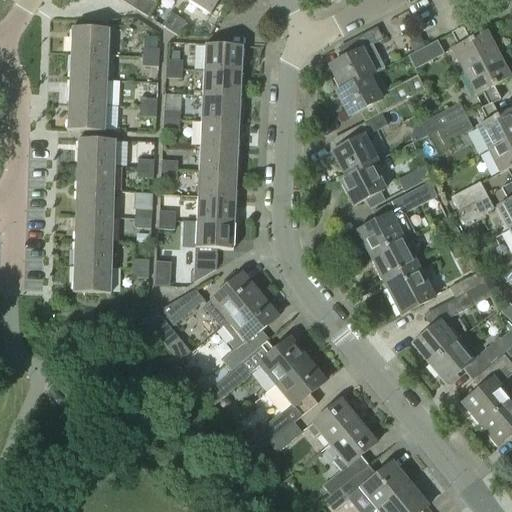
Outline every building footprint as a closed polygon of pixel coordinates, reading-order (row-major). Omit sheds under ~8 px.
[(139,0),(127,0),(125,5),(133,10),(139,0)] [(188,0),(187,2),(209,17),(219,0),(188,0)] [(168,32),(176,18),(169,14),(161,27),(168,32)] [(185,23),(176,18),(168,32),(176,37),(185,23)] [(109,31),(71,29),(69,55),(108,57),(109,31)] [(372,46),(382,41),(376,29),(347,44),(353,55),(329,68),(335,80),(333,81),(339,92),(336,94),(375,74),(384,70),(372,46)] [(497,57),(485,34),(450,52),(462,75),(497,57)] [(414,54),(426,48),(419,37),(408,43),(414,54)] [(408,58),(414,71),(443,56),(436,42),(408,58)] [(204,46),(203,73),(241,74),(242,48),(204,46)] [(142,50),(142,58),(158,59),(159,50),(142,50)] [(108,57),(69,55),(68,80),(107,82),(108,57)] [(474,98),(509,80),(497,57),(462,75),(474,98)] [(158,59),(142,58),(141,68),(158,69),(158,59)] [(166,62),(165,71),(182,72),(182,62),(166,62)] [(182,72),(165,71),(165,80),(181,81),(182,72)] [(203,73),(202,98),(240,100),(241,74),(203,73)] [(378,117),(381,115),(425,92),(417,76),(380,96),(371,78),(376,75),(375,74),(336,94),(348,119),(373,106),(378,117)] [(107,82),(68,80),(67,105),(106,107),(107,82)] [(200,123),(238,124),(240,100),(202,98),(200,123)] [(140,100),(140,109),(156,110),(156,101),(140,100)] [(106,107),(67,105),(66,132),(104,134),(106,107)] [(428,137),(436,133),(465,117),(459,105),(421,125),(428,137)] [(139,119),(155,120),(156,110),(140,109),(139,119)] [(511,139),(511,116),(509,111),(474,129),(486,152),(511,139)] [(163,112),(163,121),(179,122),(179,113),(163,112)] [(331,154),(344,179),(372,165),(378,162),(365,138),(387,127),(381,115),(378,117),(354,129),(359,139),(331,154)] [(465,117),(436,133),(443,146),(472,131),(465,117)] [(163,121),(162,131),(179,131),(179,122),(163,121)] [(200,123),(199,149),(237,151),(238,124),(200,123)] [(498,176),(511,168),(511,139),(486,152),(498,176)] [(115,142),(77,141),(76,167),(114,168),(115,142)] [(198,173),(236,175),(237,151),(199,149),(198,173)] [(153,169),(153,162),(137,161),(137,169),(153,169)] [(177,163),(161,162),(160,171),(177,172),(177,163)] [(385,191),(372,165),(344,179),(338,182),(352,208),(364,202),(368,211),(384,202),(380,193),(385,191)] [(114,168),(76,167),(75,193),(113,194),(114,168)] [(137,169),(136,180),(152,180),(153,169),(137,169)] [(424,169),(414,174),(419,184),(429,179),(424,169)] [(176,181),(177,172),(160,171),(160,181),(176,181)] [(198,173),(197,199),(235,201),(236,175),(198,173)] [(457,212),(485,197),(486,197),(479,184),(450,199),(457,212)] [(376,223),(356,233),(369,258),(404,240),(413,235),(404,216),(436,199),(429,185),(371,214),(376,223)] [(113,194),(75,193),(74,218),(113,219),(113,194)] [(151,212),(152,195),(136,194),(135,211),(151,212)] [(486,197),(485,197),(457,212),(464,225),(493,210),(486,197)] [(197,199),(196,224),(234,226),(235,201),(197,199)] [(511,229),(511,199),(495,209),(507,232),(511,229)] [(135,211),(134,220),(151,220),(151,212),(135,211)] [(158,222),(174,223),(175,213),(158,213),(158,222)] [(113,219),(74,218),(73,243),(112,244),(113,219)] [(134,220),(134,230),(150,231),(151,220),(134,220)] [(174,223),(158,222),(158,231),(163,231),(174,232),(174,223)] [(232,252),(234,226),(196,224),(193,284),(216,271),(217,251),(232,252)] [(456,229),(447,234),(453,245),(462,240),(456,229)] [(404,240),(369,258),(381,282),(416,263),(404,240)] [(468,253),(462,240),(453,245),(447,248),(454,261),(468,253)] [(112,244),(73,243),(73,268),(111,269),(112,244)] [(148,271),(148,262),(132,261),(132,270),(148,271)] [(381,282),(400,317),(435,299),(416,263),(381,282)] [(156,264),(155,288),(169,289),(170,265),(156,264)] [(73,268),(72,294),(110,295),(111,269),(73,268)] [(132,270),(131,279),(147,280),(148,271),(132,270)] [(432,272),(431,288),(448,290),(449,273),(432,272)] [(449,289),(454,300),(466,294),(485,285),(479,274),(449,289)] [(209,302),(226,324),(259,297),(241,276),(209,302)] [(160,312),(173,328),(204,302),(195,291),(160,312)] [(466,294),(454,300),(438,309),(445,322),(473,307),(466,294)] [(239,365),(264,345),(257,335),(276,319),(259,297),(226,324),(222,328),(233,341),(228,345),(233,352),(221,361),(230,372),(239,365)] [(511,310),(506,305),(498,313),(511,326),(511,310)] [(156,314),(143,322),(158,340),(170,331),(156,314)] [(449,332),(440,322),(411,345),(428,365),(460,339),(452,330),(449,332)] [(460,339),(428,365),(444,385),(473,362),(464,350),(467,348),(460,339)] [(499,339),(474,360),(484,371),(503,355),(508,351),(500,340),(499,339)] [(306,362),(289,340),(256,367),(274,388),(306,362)] [(487,384),(461,405),(479,427),(511,401),(499,386),(511,375),(511,366),(503,355),(484,371),(480,374),(487,384)] [(291,407),(293,409),(324,384),(306,362),(274,388),(265,396),(280,415),(280,414),(281,415),(291,407)] [(250,377),(239,365),(230,372),(204,394),(214,407),(250,377)] [(511,401),(479,427),(497,449),(511,435),(511,401)] [(319,437),(328,448),(357,424),(339,402),(305,430),(314,440),(319,437)] [(254,456),(268,445),(290,427),(281,415),(280,414),(280,415),(244,444),(254,456)] [(339,490),(361,472),(354,463),(375,445),(357,424),(328,448),(337,459),(332,463),(340,473),(322,488),(330,497),(339,490)] [(268,445),(277,455),(301,435),(293,425),(290,427),(268,445)] [(359,492),(374,511),(406,484),(391,465),(370,482),(362,471),(361,472),(339,490),(348,501),(359,492)] [(422,511),(427,509),(406,484),(374,511),(375,511),(422,511)]
